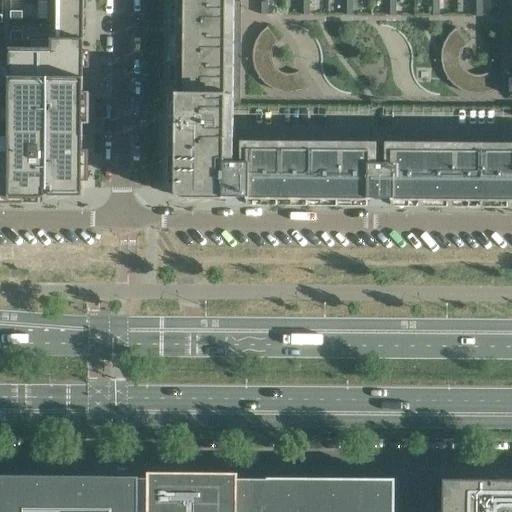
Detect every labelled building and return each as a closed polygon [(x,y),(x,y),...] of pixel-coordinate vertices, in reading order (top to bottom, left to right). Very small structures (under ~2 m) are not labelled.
[(83,0),(48,0),(47,19),(83,20),(83,0)] [(175,0),(176,5),(175,30),(175,35),(175,60),(175,65),(175,90),(225,89),(234,90),(234,0),(175,0)] [(22,11),(10,11),(10,19),(22,19),(22,11)] [(83,20),(47,19),(47,39),(83,40),(83,20)] [(267,38),(272,32),(268,26),(261,33),(267,38)] [(456,27),(449,34),(455,39),(461,34),(456,27)] [(22,31),(10,31),(10,32),(10,39),(22,39),(22,31)] [(279,42),(272,32),(267,38),(276,45),(279,42)] [(267,38),(261,33),(255,41),(263,44),(267,38)] [(451,46),(455,39),(449,34),(444,42),(451,46)] [(468,43),(461,34),(455,39),(465,47),(468,43)] [(276,45),(267,38),(263,44),(273,49),(276,45)] [(0,197),(18,197),(19,197),(19,196),(20,196),(20,189),(43,189),(48,189),(48,195),(82,196),(82,187),(82,181),(82,149),(82,123),(83,106),(83,92),(83,68),(83,50),(83,40),(47,39),(47,40),(50,40),(50,48),(9,48),(9,63),(9,80),(9,92),(9,105),(0,105),(0,197)] [(465,47),(455,39),(451,46),(462,50),(465,47)] [(261,51),(263,44),(255,41),(253,50),(261,51)] [(449,53),(451,46),(444,42),(441,51),(449,53)] [(273,49),(263,44),(261,51),(272,53),(273,49)] [(462,50),(451,46),(449,53),(461,55),(462,50)] [(260,59),(261,51),(253,50),(252,59),(260,59)] [(449,60),(449,53),(441,51),(441,61),(449,60)] [(273,62),(272,58),(260,59),(262,66),(273,62)] [(262,66),(260,59),(252,59),(254,69),(262,66)] [(461,64),(461,59),(449,60),(450,68),(461,64)] [(450,68),(449,60),(441,61),(443,70),(450,68)] [(265,73),(275,66),(273,62),(262,66),(265,73)] [(454,74),(464,68),(461,64),(450,68),(454,74)] [(265,73),(262,66),(254,69),(259,77),(265,73)] [(270,78),(278,69),(275,66),(265,73),(270,78)] [(454,74),(450,68),(443,70),(447,79),(454,74)] [(459,80),(467,71),(464,68),(454,74),(459,80)] [(277,82),(282,72),(278,69),(270,78),(277,82)] [(299,71),(295,73),(299,84),(306,80),(299,71)] [(465,84),(470,73),(467,71),(459,80),(465,84)] [(284,85),(286,73),(282,72),(277,82),(284,85)] [(488,72),(483,74),(487,86),(494,82),(488,72)] [(270,78),(265,73),(259,77),(265,84),(270,78)] [(299,84),(295,73),(290,73),(291,85),(299,84)] [(472,86),(475,75),(470,73),(465,84),(472,86)] [(454,86),(459,80),(454,74),(447,79),(454,86)] [(487,86),(483,74),(479,75),(480,87),(487,86)] [(273,90),(277,82),(270,78),(265,84),(273,90)] [(310,87),(306,80),(299,84),(301,91),(310,87)] [(462,91),(465,84),(459,80),(454,86),(462,91)] [(282,92),(284,85),(277,82),(273,90),(282,92)] [(490,93),(499,89),(494,82),(487,86),(490,93)] [(301,91),(299,84),(291,85),(292,93),(301,91)] [(471,94),(472,86),(465,84),(462,91),(471,94)] [(292,93),(291,85),(284,85),(282,92),(292,93)] [(480,95),(480,87),(472,86),(471,94),(480,95)] [(490,93),(487,86),(480,87),(480,95),(490,93)] [(225,89),(175,90),(175,95),(175,120),(175,125),(174,150),(174,155),(174,184),(174,190),(174,192),(175,193),(175,194),(176,196),(177,197),(178,198),(180,198),(181,199),(183,199),(225,199),(225,196),(225,161),(233,161),(234,90),(225,89)] [(393,200),(511,201),(511,107),(225,105),(225,161),(225,196),(246,197),(246,199),(248,199),(367,200),(369,200),(370,198),(390,198),(390,200),(393,200)] [(329,479),(0,476),(0,511),(393,511),(394,478),(329,478),(329,479)] [(511,511),(511,479),(441,479),(441,511),(511,511)]
